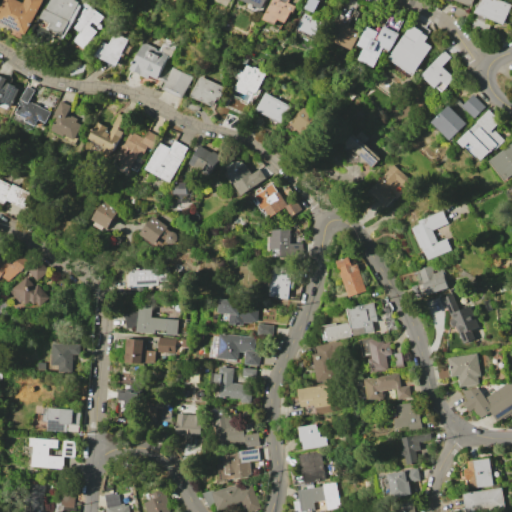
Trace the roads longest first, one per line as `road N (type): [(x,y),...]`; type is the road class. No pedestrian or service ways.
road 1 (residential): [(267,511),(277,477),(272,387),(315,294),(324,240),(335,224),(354,226),(401,301),(448,417),(484,438),(511,439),(507,105),(486,78),(487,67),(511,51)]
road 2 (residential): [(335,224),(295,174),(245,137),(141,98),(46,77),(0,49)]
road 3 (residential): [(0,221),(80,271),(103,302),(104,454)]
road 4 (residential): [(0,489),(4,511),(91,476),(104,454),(130,446),(170,463),(198,511)]
